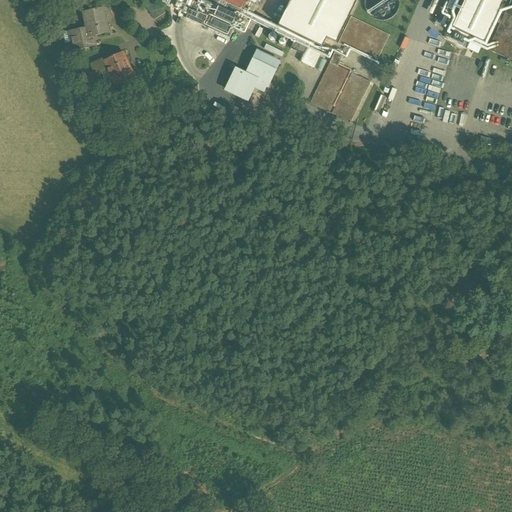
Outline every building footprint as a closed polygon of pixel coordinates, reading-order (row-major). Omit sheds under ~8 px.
[(87,0),(86,0),(73,3),(74,11),(89,8),(87,0)] [(166,13),(156,0),(151,0),(144,5),(154,21),(166,13)] [(174,0),(163,0),(162,5),(170,9),(174,0)] [(193,3),(186,0),(178,0),(175,6),(189,13),(193,3)] [(195,0),(186,19),(230,39),(235,28),(243,32),(247,23),(239,19),(242,12),(252,17),(257,5),(248,1),(248,0),(195,0)] [(358,0),(291,0),(279,26),(285,30),(296,35),(322,48),(327,39),(337,44),(358,0)] [(399,11),(400,4),(398,0),(365,0),(365,5),(366,11),(370,17),(376,21),(383,22),(389,20),(395,16),(399,11)] [(500,0),(465,0),(454,26),(482,39),(500,0)] [(103,9),(86,13),(90,28),(70,32),(74,51),(94,47),(92,37),(108,34),(103,9)] [(296,35),(285,30),(283,35),(293,40),(296,35)] [(321,55),(307,48),(309,43),(297,37),(291,49),(303,55),(300,62),(314,69),(321,55)] [(123,53),(105,61),(104,59),(91,65),(95,76),(108,70),(111,78),(109,79),(113,87),(115,86),(116,87),(135,78),(123,53)] [(279,63),(257,53),(246,76),(256,81),(254,87),(264,91),(266,86),(268,87),(279,63)] [(343,57),(335,54),(329,64),(338,68),(339,65),(343,57)] [(339,65),(338,68),(329,64),(309,106),(349,125),(370,82),(351,73),(352,71),(339,65)] [(458,126),(462,115),(440,108),(437,119),(458,126)]
